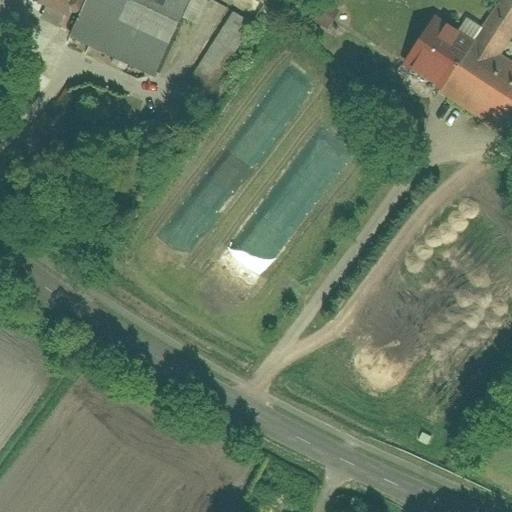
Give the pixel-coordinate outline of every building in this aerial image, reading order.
[(76,29),(88,0),(32,0),(29,6),(76,29)] [(154,80),(189,0),(88,0),(76,29),(70,43),(154,80)] [(511,0),(500,0),(471,46),(497,62),(511,37),(511,0)] [(195,79),(217,89),(247,21),(225,11),(195,79)] [(471,46),(436,24),(404,74),(506,139),(511,129),(511,71),(497,62),(471,46)]
